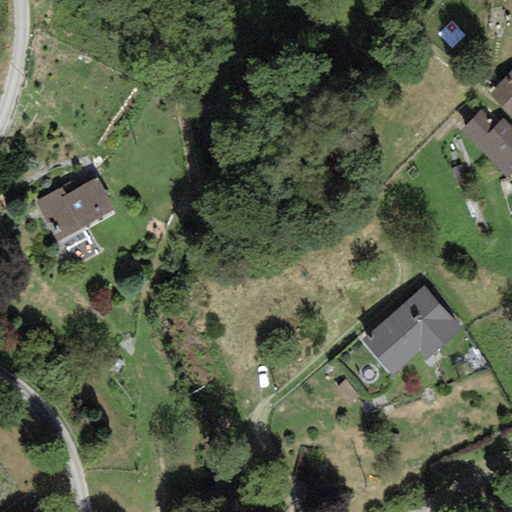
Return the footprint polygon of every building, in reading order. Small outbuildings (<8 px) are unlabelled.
[(495,67),(479,53),(466,68),(483,82),(495,67)] [(511,70),(490,94),(511,114),(511,70)] [(499,174),(511,161),(511,138),(482,108),(458,131),(499,174)] [(62,188),(36,201),(57,242),(114,210),(96,178),(66,195),(62,188)] [(425,285),(364,339),(393,372),(419,350),(427,358),(462,327),(425,285)]
